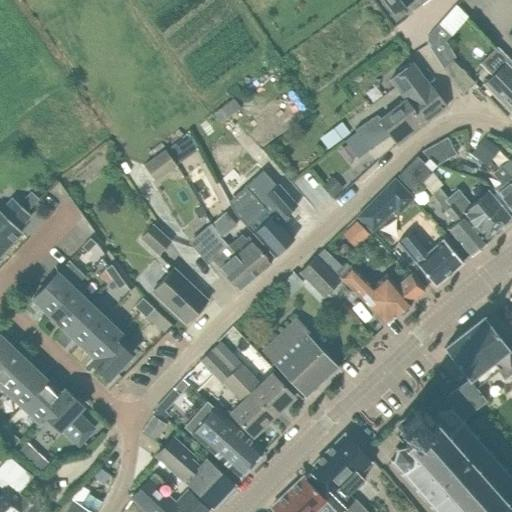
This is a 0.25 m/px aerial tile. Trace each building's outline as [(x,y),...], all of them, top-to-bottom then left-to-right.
[(384,0),(394,12),(407,2),(411,5),(409,6),(414,10),(426,0),(384,0)] [(452,59),(443,68),(461,96),(475,82),(452,59)] [(390,79),(405,99),(424,124),(446,106),(413,62),(408,65),(406,63),(398,69),(400,71),(390,79)] [(511,68),(506,62),(483,84),(511,113),(511,68)] [(284,70),(244,99),(272,139),(312,111),(284,70)] [(234,97),(212,112),(220,122),(241,107),(234,97)] [(356,128),(359,132),(370,148),(391,135),(398,144),(424,124),(405,99),(381,117),(379,113),(356,128)] [(349,132),(341,122),(326,134),(334,144),(349,132)] [(422,151),(436,165),(456,154),(447,137),(422,151)] [(166,150),(145,165),(154,178),(176,163),(172,158),(166,150)] [(398,175),(413,191),(423,201),(431,193),(427,189),(421,181),(433,171),(417,155),(398,175)] [(511,162),(510,159),(502,166),(511,178),(511,162)] [(496,191),(511,211),(511,178),(502,166),(493,173),(503,186),(496,191)] [(350,183),(338,170),(322,185),(334,198),(350,183)] [(248,187),(229,204),(234,214),(252,234),(254,232),(275,255),(293,239),(274,218),(282,211),(286,215),(297,205),(278,183),(277,184),(268,175),(261,182),(255,176),(246,185),(248,187)] [(367,206),(356,216),(372,232),(387,217),(384,214),(395,203),(403,210),(414,199),(408,192),(394,179),(367,206)] [(432,193),(446,209),(455,202),(485,237),(496,228),(496,229),(510,217),(488,191),(471,205),(458,190),(448,198),(439,186),(432,193)] [(30,191),(22,200),(30,208),(39,199),(30,191)] [(0,257),(23,233),(20,230),(33,217),(15,200),(2,212),(0,209),(0,257)] [(448,229),(471,255),(488,241),(485,237),(455,202),(446,209),(444,210),(455,223),(448,229)] [(212,225),(215,230),(222,238),(237,225),(226,213),(212,225)] [(357,221),(343,235),(356,249),(371,235),(357,221)] [(211,223),(188,242),(208,264),(213,260),(226,275),(238,289),(239,290),(255,276),(235,254),(228,245),(222,238),(215,230),(212,225),(211,223)] [(153,225),(141,237),(159,253),(170,241),(153,225)] [(397,241),(435,285),(463,262),(443,238),(430,250),(411,229),(397,241)] [(228,245),(235,254),(255,276),(271,262),(248,235),(246,237),(242,233),(228,245)] [(90,238),(82,246),(88,252),(96,244),(90,238)] [(316,257),(302,272),(325,295),(339,280),(333,274),(316,257)] [(342,266),(333,274),(339,280),(341,278),(361,298),(362,297),(384,322),(395,313),(396,315),(397,314),(402,314),(408,309),(409,304),(410,304),(410,303),(424,291),(410,274),(396,287),(386,275),(372,287),(346,261),(342,266)] [(111,264),(105,269),(111,278),(118,274),(111,264)] [(173,268),(153,289),(187,322),(208,301),(173,268)] [(33,297),(50,313),(73,289),(56,273),(33,297)] [(118,274),(111,278),(119,289),(125,284),(118,274)] [(50,313),(65,328),(88,304),(73,289),(50,313)] [(142,298),(134,307),(140,312),(144,307),(148,303),(142,298)] [(155,308),(149,302),(140,312),(146,317),(155,308)] [(65,328),(81,342),(104,318),(88,304),(65,328)] [(484,316),(444,347),(468,379),(476,388),(499,370),(504,377),(511,370),(511,345),(509,348),(484,316)] [(262,350),(305,396),(338,366),(307,333),(310,331),(297,317),(262,350)] [(81,342),(96,357),(97,357),(115,339),(120,334),(104,318),(81,342)] [(223,338),(232,347),(243,337),(234,327),(223,338)] [(0,337),(0,365),(14,350),(0,337)] [(97,357),(96,357),(91,362),(108,378),(119,367),(122,371),(131,361),(128,358),(131,354),(115,339),(97,357)] [(220,341),(211,350),(232,373),(273,416),(294,396),(272,373),(260,384),(220,341)] [(0,365),(0,382),(7,389),(30,365),(14,350),(0,365)] [(232,373),(211,350),(201,360),(223,383),(224,382),(242,401),(231,412),(253,436),(273,416),(232,373)] [(7,389),(23,404),(45,380),(30,365),(7,389)] [(468,379),(446,397),(453,406),(452,407),(462,419),(464,418),(486,401),(476,388),(468,379)] [(39,420),(44,414),(61,395),(60,394),(45,380),(23,404),(39,420)] [(61,395),(44,414),(60,429),(62,427),(78,442),(93,427),(77,412),(83,405),(66,389),(60,394),(61,395)] [(195,420),(187,429),(240,477),(263,451),(210,403),(209,404),(195,420)] [(160,406),(156,410),(164,417),(168,412),(160,406)] [(393,459),(391,459),(391,462),(393,462),(402,471),(400,473),(402,475),(404,474),(416,488),(414,489),(416,491),(418,490),(430,504),(428,505),(430,507),(432,506),(437,511),(511,511),(511,476),(509,474),(511,471),(511,450),(480,414),(467,426),(463,421),(465,419),(464,418),(462,419),(452,407),(453,406),(451,406),(450,408),(440,410),(438,409),(437,410),(438,412),(435,420),(428,413),(424,412),(420,415),(418,413),(421,411),(418,409),(416,411),(413,407),(397,421),(398,423),(400,425),(397,427),(400,430),(402,428),(404,430),(399,433),(396,435),(404,444),(405,444),(407,446),(399,447),(397,445),(395,447),(397,449),(393,459)] [(154,440),(166,423),(154,415),(142,432),(154,440)] [(336,511),(365,511),(348,494),(364,479),(359,474),(372,461),(344,433),(313,464),(315,465),(304,476),(323,497),(326,500),(336,511)] [(13,434),(6,443),(12,448),(19,440),(13,434)] [(156,455),(193,489),(212,507),(234,483),(207,457),(199,466),(190,458),(193,455),(173,437),(156,455)] [(39,471),(48,461),(35,449),(26,459),(39,471)] [(6,458),(0,464),(0,468),(22,486),(29,477),(6,458)] [(0,483),(2,485),(3,483),(17,494),(23,487),(22,486),(0,468),(0,483)] [(146,511),(206,511),(212,507),(193,489),(177,506),(167,496),(172,490),(155,473),(131,497),(146,511)] [(313,511),(326,500),(323,497),(304,476),(303,476),(271,507),(276,511),(313,511)] [(35,511),(39,508),(23,495),(21,497),(17,494),(3,483),(2,485),(0,487),(0,492),(3,495),(0,497),(0,511),(35,511)] [(95,511),(103,501),(88,492),(81,504),(73,500),(65,511),(95,511)] [(124,511),(146,511),(131,497),(123,510),(124,511)]
